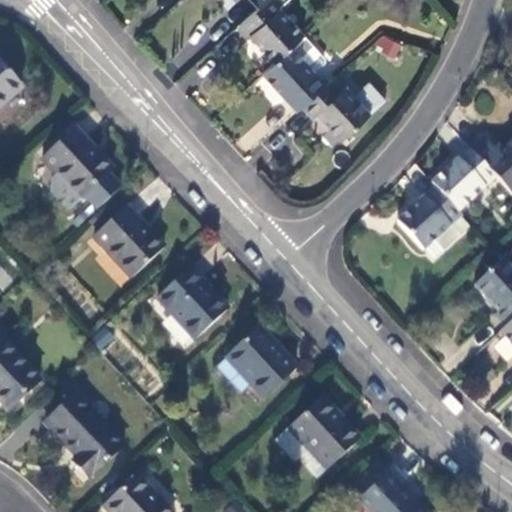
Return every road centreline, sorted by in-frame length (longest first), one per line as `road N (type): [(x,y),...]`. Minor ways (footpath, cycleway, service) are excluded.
road 1 (residential): [(27,0),(286,266)]
road 2 (residential): [(286,266),(404,149),(472,40),(483,0)]
road 3 (residential): [(286,266),(460,437),(511,477)]
